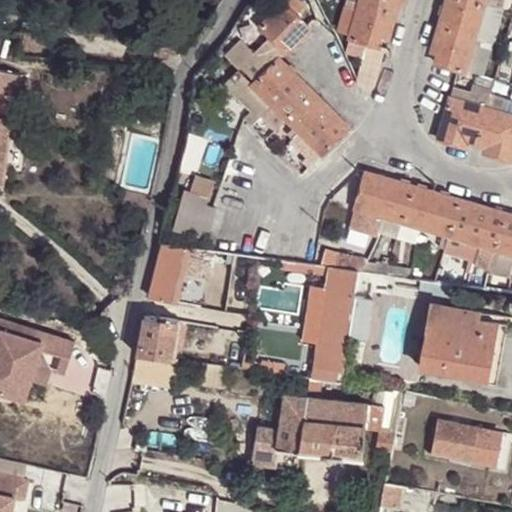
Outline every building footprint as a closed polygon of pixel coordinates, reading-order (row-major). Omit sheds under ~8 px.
[(268,32),(272,36),(287,50),(299,38),(311,27),(296,12),(305,4),(301,0),(285,0),(260,24),(262,27),(268,32)] [(352,33),(351,37),(368,42),(379,45),(382,36),(383,29),(389,31),(396,8),(398,0),(360,0),(358,6),(352,33)] [(439,28),(434,44),(441,46),(439,52),(436,62),(459,70),(465,71),(465,69),(474,40),(476,32),(478,24),(484,5),(465,0),(446,0),(442,13),(439,28)] [(485,0),(484,5),(498,9),(499,10),(502,0),(485,0)] [(358,6),(344,2),(338,29),(352,33),(358,6)] [(498,9),(484,5),(478,24),(493,28),(498,9)] [(493,28),(478,24),(476,32),(483,35),(490,36),(493,28)] [(483,35),(476,32),(474,40),(482,42),(483,35)] [(52,35),(25,34),(23,54),(52,56),(52,35)] [(253,82),(279,57),(287,50),(272,36),(255,54),(241,41),(227,55),(242,71),(253,82)] [(474,40),(465,69),(478,73),(487,44),(482,42),(474,40)] [(379,45),(368,42),(358,75),(356,80),(360,87),(364,87),(373,86),(385,47),(379,45)] [(441,46),(434,44),(432,50),(439,52),(441,46)] [(511,46),(505,44),(499,65),(510,68),(511,62),(511,46)] [(263,112),(271,123),(276,117),(284,124),(289,119),(288,118),(315,92),(296,73),(279,57),(253,82),(242,71),(227,85),(251,111),(246,118),(252,123),(263,112)] [(0,69),(0,186),(2,187),(10,119),(0,118),(0,113),(12,115),(17,74),(0,69)] [(454,86),(460,87),(465,71),(459,70),(454,86)] [(478,84),(482,85),(488,86),(491,77),(481,74),(478,84)] [(488,86),(482,85),(479,92),(460,87),(454,86),(439,139),(459,144),(461,138),(467,140),(477,143),(487,108),(489,100),(493,101),(495,95),(491,95),(495,78),(491,77),(488,86)] [(509,82),(495,78),(491,95),(495,95),(506,99),(510,85),(508,84),(509,82)] [(288,118),(289,119),(297,126),(302,131),(323,153),(349,127),(331,108),(315,92),(288,118)] [(493,101),(491,109),(511,114),(511,100),(506,99),(495,95),(493,101)] [(511,114),(491,109),(487,108),(477,143),(486,146),(492,148),(490,153),(511,160),(511,155),(511,114)] [(276,117),(271,123),(277,130),(284,124),(276,117)] [(280,153),(302,131),(297,126),(275,147),(280,153)] [(355,206),(356,207),(400,219),(410,184),(385,177),(365,171),(355,206)] [(186,190),(178,224),(206,232),(213,208),(206,205),(213,180),(197,175),(191,192),(186,190)] [(400,219),(419,225),(448,234),(459,199),(433,191),(410,184),(400,219)] [(149,210),(151,195),(126,189),(122,204),(149,210)] [(459,199),(448,234),(477,242),(484,244),(496,247),(506,213),(480,205),(459,199)] [(400,219),(356,207),(352,220),(380,229),(379,233),(413,242),(419,225),(400,219)] [(511,214),(506,213),(496,247),(507,251),(511,252),(511,214)] [(477,242),(448,234),(443,250),(475,259),(477,251),(475,250),(477,242)] [(482,252),(484,244),(477,242),(475,250),(477,251),(482,252)] [(185,246),(162,243),(160,254),(151,284),(147,296),(172,301),(184,254),(185,246)] [(490,267),(496,247),(484,244),(482,252),(477,251),(475,259),(474,262),(490,267)] [(507,251),(496,247),(490,267),(509,272),(510,270),(511,261),(511,260),(509,261),(504,259),(507,251)] [(358,271),(409,277),(411,268),(368,262),(369,255),(326,250),(324,265),(335,267),(358,271)] [(411,268),(409,277),(429,279),(430,267),(411,265),(411,268)] [(335,267),(334,276),(323,344),(318,379),(340,382),(348,338),(354,298),(358,271),(335,267)] [(467,285),(468,279),(470,274),(438,269),(434,279),(467,285)] [(470,274),(468,279),(480,281),(478,286),(497,288),(499,279),(470,274)] [(432,281),(419,280),(417,291),(431,293),(432,281)] [(373,301),(354,298),(348,338),(366,341),(373,301)] [(418,366),(482,377),(488,349),(493,350),(497,322),(478,319),(479,311),(430,302),(418,366)] [(497,322),(498,315),(479,311),(478,319),(497,322)] [(0,313),(0,328),(1,324),(30,333),(33,324),(0,313)] [(143,315),(136,352),(147,354),(170,357),(175,319),(146,315),(143,315)] [(497,322),(506,324),(509,317),(498,315),(497,322)] [(497,380),(506,324),(497,322),(493,350),(488,349),(482,377),(497,380)] [(76,338),(33,324),(30,333),(1,324),(0,328),(0,387),(26,395),(32,375),(42,345),(71,354),(76,338)] [(305,376),(318,379),(323,344),(310,342),(306,369),(305,376)] [(42,345),(32,375),(48,380),(52,365),(66,369),(71,354),(42,345)] [(257,370),(284,374),(286,366),(286,363),(263,360),(263,362),(242,359),(241,367),(257,370)] [(199,386),(223,387),(224,365),(200,364),(199,386)] [(284,374),(305,376),(306,369),(286,366),(284,374)] [(370,403),(285,392),(280,427),(278,447),(281,448),(299,450),(363,458),(366,427),(370,403)] [(175,396),(175,406),(187,406),(188,396),(175,396)] [(366,427),(380,429),(384,404),(370,403),(366,427)] [(187,406),(175,406),(175,424),(212,423),(212,406),(187,406)] [(433,443),(431,452),(498,465),(504,432),(437,420),(433,443)] [(252,463),(280,465),(281,448),(278,447),(280,427),(258,424),(252,463)] [(377,448),(392,449),(395,432),(380,429),(377,448)] [(297,467),(299,450),(281,448),(280,465),(297,467)] [(30,477),(0,470),(0,511),(12,511),(16,494),(26,496),(30,477)] [(402,508),(406,485),(387,482),(383,505),(402,508)]
